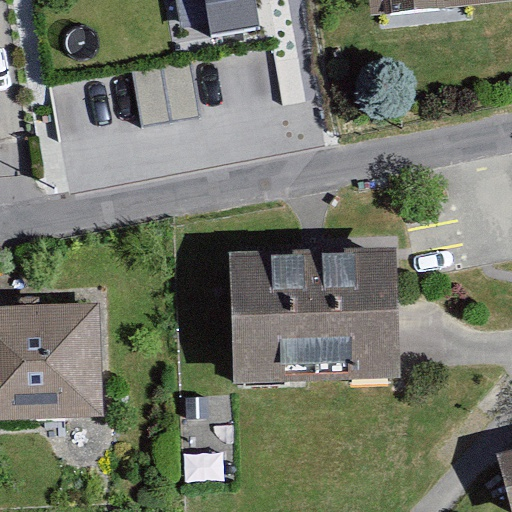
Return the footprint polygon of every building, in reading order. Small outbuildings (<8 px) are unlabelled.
[(175,0),(181,34),(205,30),(200,0),(175,0)] [(205,0),(211,34),(259,26),(254,0),(205,0)] [(511,0),(369,0),(370,13),(511,0)] [(134,71),(143,125),(200,115),(191,62),(134,71)] [(238,256),(242,388),(411,383),(407,251),(238,256)] [(0,426),(111,422),(106,309),(0,313),(0,426)]
